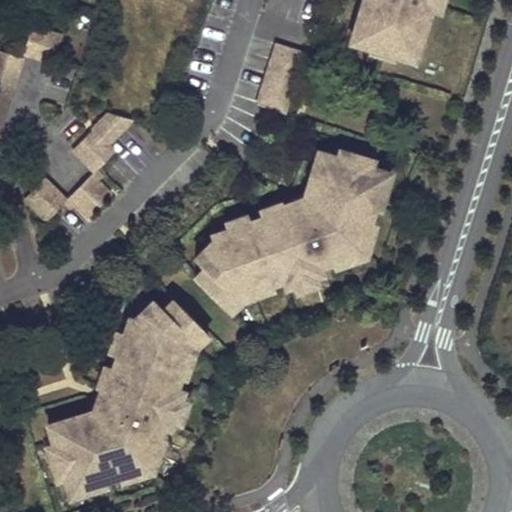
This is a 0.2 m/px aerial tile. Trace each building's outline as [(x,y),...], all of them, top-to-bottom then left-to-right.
[(362,0),(358,15),(362,16),(357,34),(370,38),(368,47),(367,49),(394,58),(395,54),(397,46),(411,50),(416,32),(420,33),(428,7),(432,8),(434,0),(362,0)] [(440,0),(434,0),(432,8),(438,10),(440,0)] [(362,16),(358,15),(350,41),(368,47),(370,38),(357,34),(362,16)] [(30,26),(22,53),(52,62),(60,35),(30,26)] [(412,60),(420,33),(416,32),(411,50),(397,46),(395,54),(412,60)] [(275,45),(257,102),(283,112),(302,54),(275,45)] [(0,51),(0,124),(21,58),(0,51)] [(108,113),(71,149),(93,171),(94,170),(113,151),(106,144),(130,119),(108,113)] [(252,295),(249,288),(259,285),(261,292),(272,288),(271,283),(282,279),(285,287),(293,284),(313,277),(321,274),(318,266),(330,262),(332,267),(344,262),(342,255),(358,249),(363,233),(370,235),(374,222),(369,221),(373,209),(377,211),(381,198),(375,196),(380,181),(366,177),(369,167),(371,160),(339,151),(337,157),(334,167),(320,163),(316,176),(310,174),(307,185),(312,187),(308,200),(283,209),(281,202),(270,206),(272,213),(259,217),(248,221),(245,214),(235,218),(238,225),(225,229),(209,235),(211,241),(214,249),(206,256),(201,251),(193,260),(202,269),(193,278),(222,307),(235,294),(240,299),(252,295)] [(334,167),(337,157),(317,151),(310,174),(316,176),(320,163),(334,167)] [(389,173),(369,167),(366,177),(380,181),(375,196),(381,198),(389,173)] [(100,176),(94,170),(93,171),(90,175),(96,181),(100,176)] [(90,175),(68,197),(74,203),(88,216),(110,194),(96,181),(90,175)] [(43,179),(23,199),(45,221),(64,201),(65,200),(43,179)] [(307,185),(305,193),(281,202),(283,209),(308,200),(312,187),(307,185)] [(74,203),(68,197),(65,200),(64,201),(70,207),(74,203)] [(270,206),(257,210),(259,217),(272,213),(270,206)] [(235,218),(223,222),(225,229),(238,225),(235,218)] [(370,235),(363,233),(358,249),(342,255),(344,262),(364,255),(370,235)] [(211,241),(201,251),(206,256),(214,249),(211,241)] [(313,277),(293,284),(295,291),(316,284),(313,277)] [(259,285),(249,288),(252,295),(261,292),(259,285)] [(240,299),(235,294),(222,307),(227,313),(240,299)] [(52,444),(45,447),(55,479),(61,477),(71,474),(76,488),(91,483),(93,489),(105,485),(104,480),(115,477),(117,482),(130,478),(128,471),(144,466),(150,449),(157,452),(161,439),(157,437),(161,426),(168,429),(171,421),(178,400),(181,392),(174,389),(178,378),(182,380),(186,369),(179,366),(182,357),(190,359),(194,348),(188,342),(201,329),(173,300),(163,310),(154,300),(145,309),(150,314),(143,321),(135,318),(129,316),(124,333),(119,346),(112,343),(108,353),(115,356),(111,367),(107,380),(100,377),(96,389),(103,391),(94,415),(81,420),(80,414),(69,418),(71,424),(58,428),(62,441),(52,444)] [(150,314),(145,309),(135,318),(143,321),(150,314)] [(194,348),(207,335),(201,329),(188,342),(194,348)] [(124,333),(116,330),(112,343),(119,346),(124,333)] [(186,369),(190,359),(182,357),(179,366),(186,369)] [(111,367),(104,364),(100,377),(107,380),(111,367)] [(96,389),(87,412),(80,414),(81,420),(94,415),(103,391),(96,389)] [(185,403),(178,400),(171,421),(178,424),(185,403)] [(46,425),(52,444),(62,441),(58,428),(71,424),(69,418),(46,425)] [(130,478),(150,472),(157,452),(150,449),(144,466),(128,471),(130,478)] [(71,474),(61,477),(68,497),(93,489),(91,483),(76,488),(71,474)] [(115,477),(104,480),(105,485),(117,482),(115,477)]
